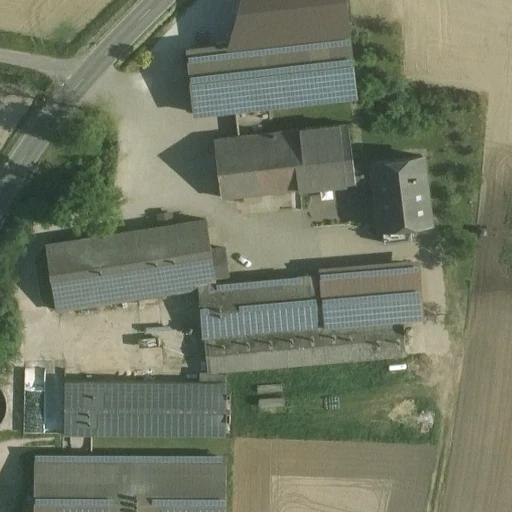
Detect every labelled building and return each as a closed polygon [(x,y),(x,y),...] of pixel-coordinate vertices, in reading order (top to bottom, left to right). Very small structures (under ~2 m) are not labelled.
[(355,96),(348,31),(186,48),(194,113),(355,96)] [(355,184),(352,165),(347,124),(214,139),(222,199),(355,184)] [(352,165),(355,184),(374,181),(379,229),(430,221),(420,157),(352,165)] [(216,291),(207,220),(46,245),(56,310),(203,288),(208,372),(197,372),(199,381),(64,381),(63,434),(225,435),(226,371),(407,356),(403,320),(423,318),(419,270),(320,278),(321,281),(216,291)] [(217,511),(217,458),(40,457),(39,511),(217,511)]
